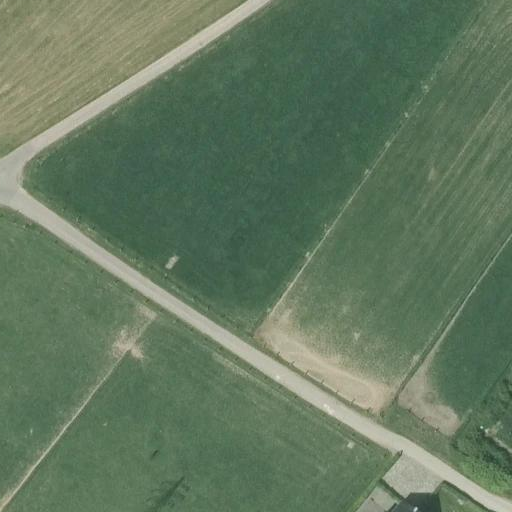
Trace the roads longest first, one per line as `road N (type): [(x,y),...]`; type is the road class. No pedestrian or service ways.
road 1 (unclassified): [(493,511),(0,194)]
road 2 (unclassified): [(263,0),(0,169)]
